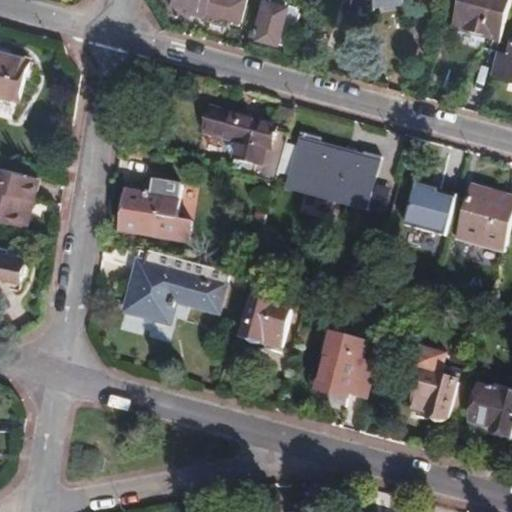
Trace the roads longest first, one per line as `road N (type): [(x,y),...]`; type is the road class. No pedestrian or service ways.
road 1 (residential): [(511,146),(110,42)]
road 2 (residential): [(59,377),(110,42)]
road 3 (residential): [(326,455),(32,510)]
road 4 (unclassified): [(59,377),(326,455)]
road 5 (unclassified): [(326,455),(511,505)]
road 6 (residential): [(32,510),(59,377)]
